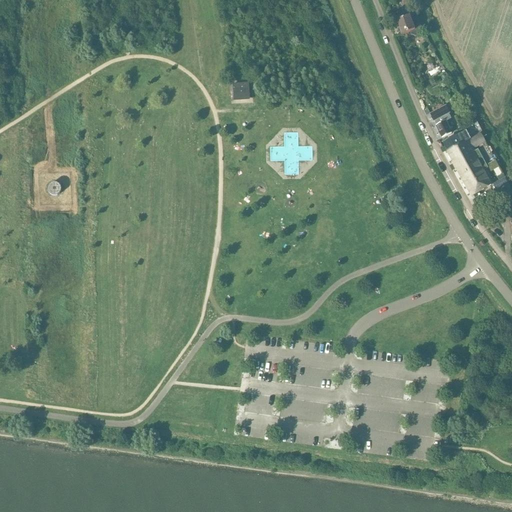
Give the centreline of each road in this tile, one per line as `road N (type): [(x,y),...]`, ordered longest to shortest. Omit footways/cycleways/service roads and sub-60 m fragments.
road 1 (tertiary): [(511,299),(436,193),(353,0)]
road 2 (residential): [(511,269),(445,168),(373,0)]
